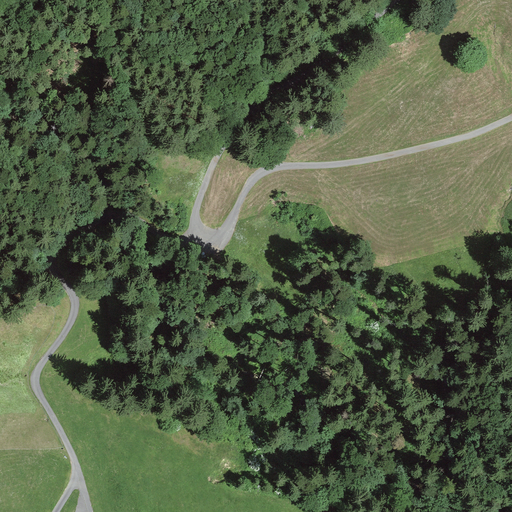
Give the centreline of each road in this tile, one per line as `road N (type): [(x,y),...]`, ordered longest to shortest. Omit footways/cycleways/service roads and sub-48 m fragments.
road 1 (unclassified): [(511,121),(420,152),(266,172),(221,236),(196,233),(212,165),(252,107),(395,0)]
road 2 (track): [(196,233),(66,285),(73,295),(66,333),(37,378),(88,511)]
